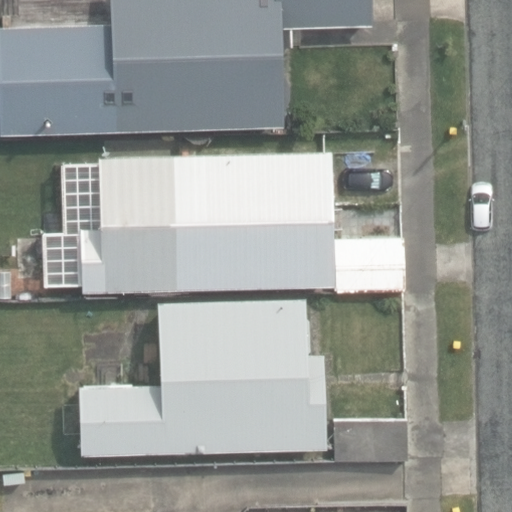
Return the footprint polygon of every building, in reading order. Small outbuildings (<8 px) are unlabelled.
[(0,126),(0,132),(282,125),(280,46),(290,46),(290,26),(371,24),(370,0),(107,0),(108,22),(0,25),(0,126)] [(0,156),(14,156),(13,137),(0,137),(0,156)] [(335,149),(98,157),(102,248),(86,248),(87,291),(333,283),(333,286),(402,284),(400,230),(337,232),(335,149)] [(19,236),(20,281),(85,281),(85,235),(19,236)] [(82,383),(84,453),(329,445),(325,349),(309,350),(307,295),(159,300),(162,381),(82,383)] [(335,417),(336,457),(410,455),(409,415),(335,417)]
